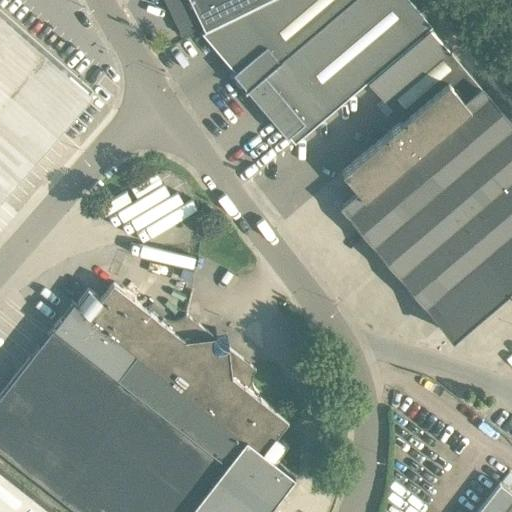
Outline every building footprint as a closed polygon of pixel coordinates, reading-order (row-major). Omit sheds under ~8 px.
[(0,0),(0,197),(4,201),(102,90),(0,0)] [(164,0),(181,35),(202,25),(204,30),(265,0),(164,0)] [(265,0),(204,30),(201,31),(248,87),(244,90),(245,91),(249,88),(294,141),(382,67),(383,67),(430,27),(432,25),(410,0),(265,0)] [(511,284),(511,123),(481,87),(449,50),(430,27),(383,67),(383,68),(367,81),(402,121),(342,171),(358,191),(342,205),(453,335),(511,284)] [(255,368),(186,313),(184,315),(182,317),(179,319),(178,319),(176,320),(174,320),(173,320),(171,320),(169,319),(166,318),(164,317),(162,316),(160,319),(113,282),(101,297),(88,288),(76,303),(73,301),(0,394),(0,449),(79,511),(265,511),(294,475),(276,460),(288,444),(275,434),(288,419),(256,394),(258,391),(257,390),(255,388),(254,387),(253,386),(253,384),(252,382),(251,380),(251,379),(251,376),(252,374),(252,373),(253,370),(254,369),(255,368)] [(15,511),(32,491),(0,465),(0,511),(15,511)] [(511,511),(511,492),(499,482),(475,511),(511,511)] [(59,511),(32,491),(15,511),(59,511)]
